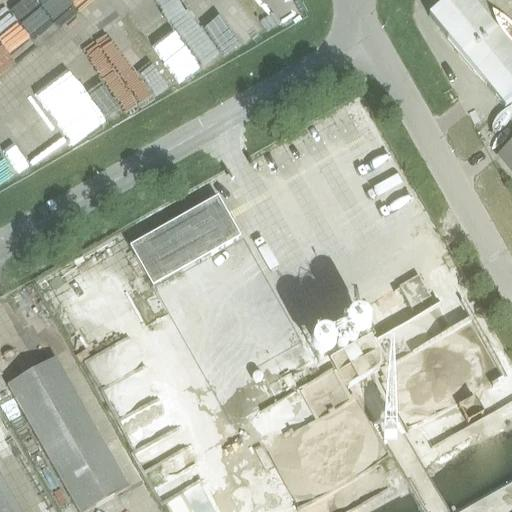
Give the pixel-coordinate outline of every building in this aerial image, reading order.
[(0,82),(11,68),(21,75),(76,0),(46,0),(46,2),(0,22),(0,82)] [(503,108),(511,101),(511,52),(469,0),(446,0),(427,16),(503,108)] [(89,49),(72,61),(81,73),(61,87),(93,132),(113,118),(118,126),(138,112),(130,102),(142,94),(109,48),(96,58),(89,49)] [(0,151),(22,183),(57,159),(24,109),(0,125),(0,151)] [(511,127),(509,130),(511,132),(511,143),(497,156),(511,174),(511,127)] [(0,190),(13,184),(0,158),(0,190)] [(239,237),(217,199),(130,249),(151,287),(239,237)] [(411,311),(431,300),(419,277),(398,288),(411,311)] [(87,511),(128,489),(55,359),(6,387),(77,511),(87,511)] [(111,423),(121,440),(133,434),(123,416),(111,423)] [(0,511),(19,511),(0,479),(0,511)]
